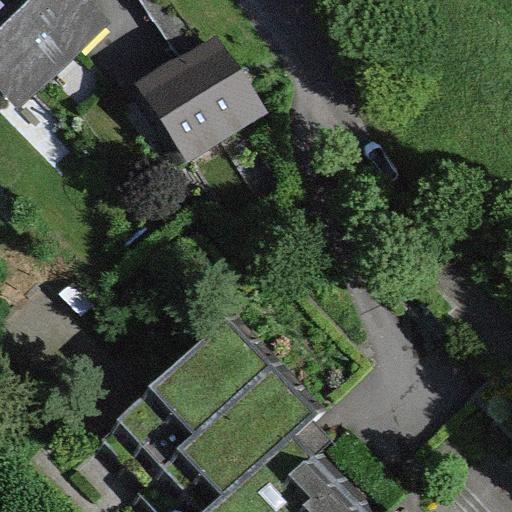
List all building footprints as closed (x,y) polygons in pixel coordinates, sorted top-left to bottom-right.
[(97,29),(68,0),(0,0),(0,106),(9,115),(97,29)] [(260,118),(214,44),(127,98),(173,173),(260,118)] [(216,328),(105,430),(153,482),(264,379),(216,328)] [(304,423),(264,379),(153,482),(132,501),(142,511),(208,511),(285,441),(304,423)] [(303,511),(329,488),(285,441),(208,511),(303,511)] [(351,511),(329,488),(303,511),(351,511)]
